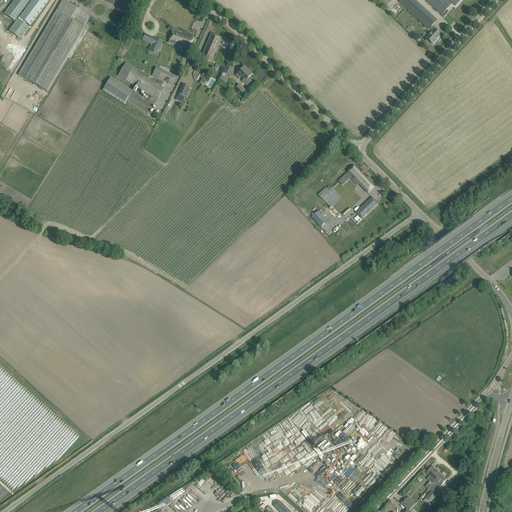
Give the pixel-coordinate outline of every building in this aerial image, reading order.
[(0,0),(0,3),(2,0),(15,0),(5,14),(14,21),(15,21),(16,22),(9,31),(20,39),(29,27),(19,20),(20,19),(30,26),(49,0),(0,0)] [(48,92),(85,29),(84,29),(90,18),(76,9),(77,8),(62,0),(18,75),(48,92)] [(119,0),(116,10),(128,15),(134,0),(119,0)] [(400,0),(399,2),(429,29),(432,32),(426,38),(433,45),(441,35),(432,27),(437,20),(434,17),(415,0),(400,0)] [(453,8),(455,10),(463,0),(425,0),(442,15),(441,16),(443,18),(453,8)] [(106,33),(109,28),(101,23),(98,27),(106,33)] [(192,43),(193,38),(173,31),(168,43),(183,48),(183,47),(189,49),(192,43)] [(210,34),(209,38),(200,59),(211,63),(221,38),(210,34)] [(154,39),(152,43),(159,46),(162,41),(155,38),(154,39)] [(157,100),(164,88),(149,78),(150,77),(146,74),(145,75),(126,63),(118,76),(136,87),(133,91),(111,77),(102,91),(124,105),(126,102),(147,116),(154,105),(157,100)] [(232,68),(227,66),(223,73),(226,75),(228,76),(232,68)] [(156,67),(152,76),(158,79),(171,85),(176,76),(162,70),(156,67)] [(239,79),(241,76),(244,79),(242,82),(246,86),(251,81),(248,78),(252,74),(249,71),(248,72),(244,68),(244,67),(236,75),(239,79)] [(189,87),(183,84),(176,100),(182,102),(189,87)] [(355,166),(347,174),(357,186),(359,184),(368,193),(375,187),(364,175),(363,176),(361,174),(362,174),(355,166)] [(362,220),(378,204),(372,198),(356,213),(362,220)] [(318,212),(312,218),(320,227),(327,222),(318,212)] [(437,471),(432,467),(426,473),(430,476),(427,480),(433,485),(436,482),(435,481),(441,475),(438,472),(439,472),(437,471)] [(441,486),(447,480),(441,475),(435,481),(436,482),(433,485),(436,487),(431,492),(426,498),(431,502),(436,496),(436,497),(440,492),(438,490),(441,486)] [(409,511),(416,504),(408,497),(406,500),(405,499),(401,503),(409,511)]
